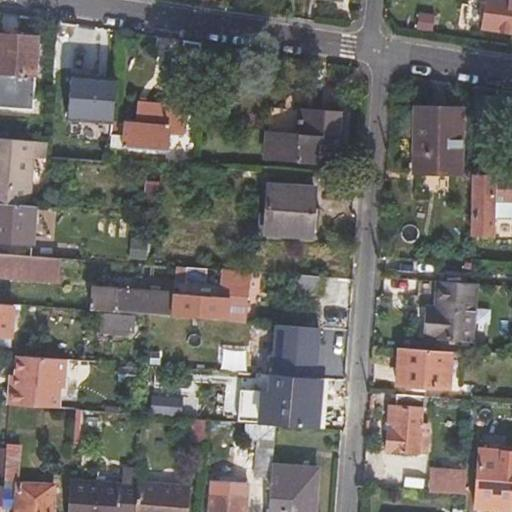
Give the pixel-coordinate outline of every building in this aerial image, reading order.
[(511,0),(482,0),(479,27),(511,32),(511,0)] [(440,15),(420,11),(419,24),(438,27),(440,15)] [(37,36),(0,32),(0,104),(33,106),(37,36)] [(199,69),(200,43),(182,40),(182,57),(173,56),(172,73),(194,76),(194,68),(199,69)] [(111,125),(115,78),(69,74),(66,122),(111,125)] [(111,132),(110,143),(167,147),(168,130),(180,131),(183,103),(137,99),(135,118),(123,117),(122,133),(111,132)] [(410,171),(458,170),(458,105),(420,105),(410,105),(410,149),(410,171)] [(343,111),(299,107),(298,130),(269,128),(267,157),(339,163),(343,111)] [(0,200),(29,203),(33,138),(0,134),(0,200)] [(195,165),(189,164),(187,181),(221,183),(223,167),(195,165)] [(493,174),(470,174),(470,235),(493,235),(493,222),(501,222),(501,211),(493,211),(493,174)] [(314,185),(268,183),(266,228),(312,231),(314,185)] [(31,203),(29,203),(0,200),(0,237),(28,240),(31,203)] [(60,255),(0,250),(0,273),(58,278),(60,255)] [(205,278),(206,266),(175,264),(175,276),(205,278)] [(330,292),(332,275),(301,273),(300,290),(330,292)] [(423,331),(472,335),(476,282),(436,278),(429,278),(427,302),(424,302),(424,310),(423,331)] [(129,310),(148,311),(172,313),(174,291),(94,285),(92,307),(98,308),(129,310)] [(172,313),(222,316),(223,295),(174,291),(172,313)] [(12,302),(0,301),(0,332),(10,333),(12,302)] [(128,330),(129,310),(98,308),(97,328),(128,330)] [(177,319),(153,318),(151,347),(190,349),(191,334),(176,333),(177,319)] [(316,378),(320,330),(272,326),(269,375),(316,378)] [(423,393),(447,394),(448,384),(450,348),(399,344),(397,380),(424,382),(423,393)] [(62,386),(64,355),(15,352),(14,372),(13,384),(9,383),(8,402),(11,402),(57,405),(59,386),(62,386)] [(263,379),(241,377),(238,416),(282,418),(284,387),(263,386),(263,379)] [(423,393),(391,390),(387,448),(426,450),(427,434),(420,433),(423,393)] [(209,416),(195,415),(195,421),(194,438),(207,439),(209,416)] [(10,417),(0,416),(0,431),(9,432),(10,417)] [(267,459),(270,420),(244,418),(239,418),(238,433),(252,434),(250,472),(266,474),(267,459)] [(194,438),(195,421),(184,421),(184,437),(194,438)] [(22,443),(8,443),(5,479),(19,480),(22,443)] [(511,506),(511,447),(482,445),(477,504),(511,506)] [(266,474),(263,511),(310,511),(315,463),(267,459),(266,474)] [(443,472),(441,489),(467,492),(468,474),(443,472)] [(134,511),(137,478),(137,475),(125,475),(125,480),(72,476),(69,511),(134,511)] [(188,511),(190,482),(137,478),(134,511),(188,511)] [(223,489),(212,488),(210,511),(247,511),(249,491),(247,491),(247,482),(224,480),(223,489)] [(54,511),(57,485),(23,482),(20,511),(54,511)]
